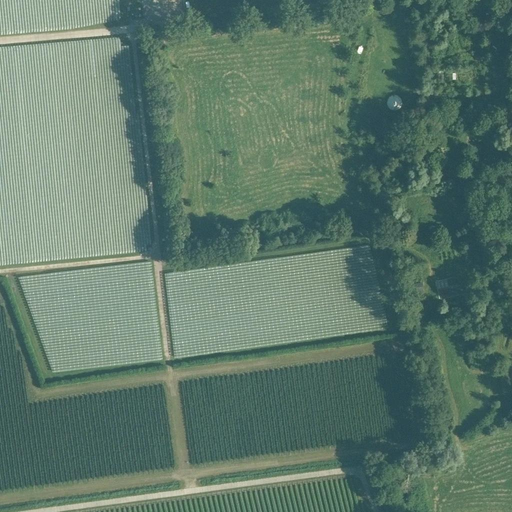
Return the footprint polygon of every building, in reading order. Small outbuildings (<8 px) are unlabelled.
[(485,166),(481,159),(475,163),(482,173),(484,173),(485,173),(487,173),(487,172),(491,172),(491,169),(501,162),(504,162),(504,160),(505,160),(505,158),(504,158),(505,157),(505,158),(505,157),(504,157),(505,155),(506,156),(511,151),(511,148),(510,145),(506,139),(500,141),(498,140),(499,138),(498,140),(494,138),(495,137),(495,136),(494,137),(493,135),(492,136),(490,134),(490,124),(481,125),(481,124),(476,127),(469,118),(460,124),(465,133),(471,132),(474,138),(481,138),(485,145),(487,146),(486,146),(488,147),(486,152),(489,157),(488,161),(489,163),(485,166)] [(433,172),(435,183),(457,180),(456,169),(433,172)] [(511,205),(511,201),(502,201),(502,209),(498,209),(497,219),(503,220),(503,216),(511,216),(511,205)] [(427,292),(426,285),(418,286),(420,293),(427,292)] [(464,334),(464,326),(455,326),(455,334),(464,334)]
